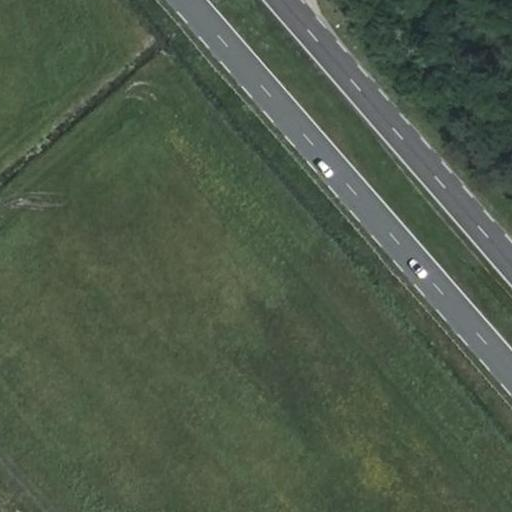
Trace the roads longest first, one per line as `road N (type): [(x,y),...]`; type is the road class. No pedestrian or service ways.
road 1 (primary): [(188,0),(511,371)]
road 2 (primary): [(511,264),(282,0)]
